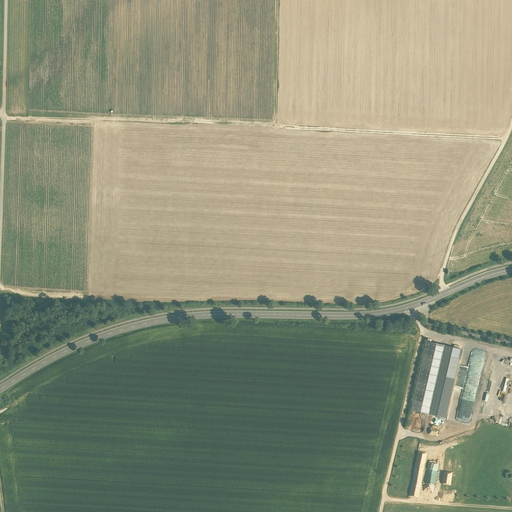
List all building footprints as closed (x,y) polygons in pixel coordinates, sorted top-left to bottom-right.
[(426,341),(410,410),(429,414),(445,346),(431,342),(426,341)] [(472,352),(470,363),(460,361),(458,376),(465,377),(463,387),(468,388),(467,390),(477,391),(484,354),(472,352)] [(496,387),(489,384),(483,406),(490,408),(496,387)] [(447,456),(456,456),(456,447),(447,447),(447,456)] [(418,450),(413,477),(418,478),(419,471),(423,472),(425,457),(423,457),(424,451),(418,450)] [(434,450),(432,472),(438,472),(439,463),(442,463),(443,451),(434,450)]
